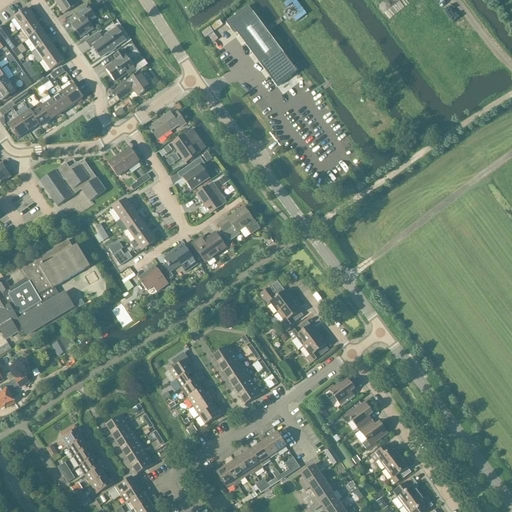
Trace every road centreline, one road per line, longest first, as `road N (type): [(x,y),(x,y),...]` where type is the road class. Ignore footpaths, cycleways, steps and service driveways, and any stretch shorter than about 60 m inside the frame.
road 1 (residential): [(20,424),(307,231)]
road 2 (track): [(307,231),(511,93)]
road 3 (tertiary): [(511,505),(380,331)]
road 4 (tertiary): [(307,231),(193,77)]
road 5 (residential): [(455,511),(348,354)]
road 6 (residential): [(183,511),(163,481),(279,406)]
road 7 (residential): [(113,135),(92,86),(28,0)]
road 8 (residential): [(184,235),(163,177),(127,125)]
road 9 (residential): [(0,136),(11,151),(25,153),(93,147),(113,135)]
road 10 (tertiary): [(380,331),(307,231)]
